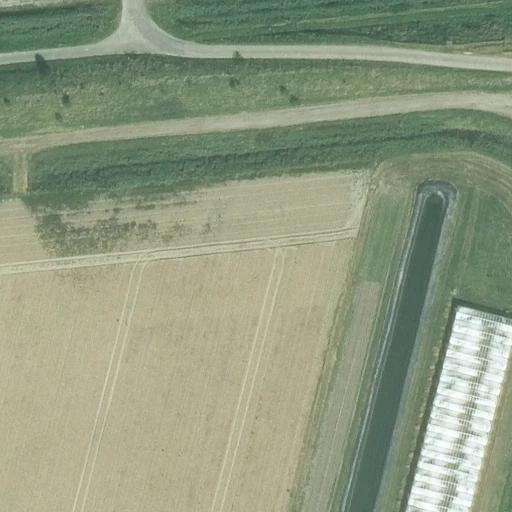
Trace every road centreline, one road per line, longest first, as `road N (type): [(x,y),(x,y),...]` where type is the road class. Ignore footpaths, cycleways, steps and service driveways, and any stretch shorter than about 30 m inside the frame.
road 1 (track): [(20,148),(511,105)]
road 2 (unclassified): [(511,64),(133,42)]
road 3 (unclassified): [(133,42),(0,56)]
